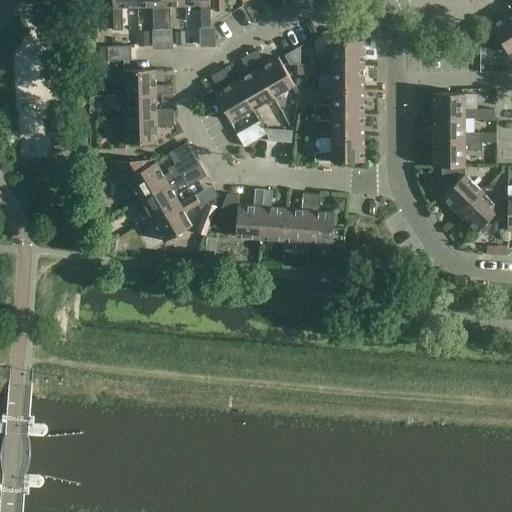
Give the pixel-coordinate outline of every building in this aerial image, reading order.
[(138,8),(138,0),(113,0),(114,31),(124,31),(123,8),(138,8)] [(162,0),(138,0),(138,8),(153,7),(154,30),(163,30),(162,0)] [(186,0),(162,0),(163,30),(172,30),(171,7),(186,6),(186,0)] [(186,0),(186,6),(201,6),(202,29),(211,28),(210,0),(186,0)] [(277,10),(270,0),(242,0),(244,3),(248,0),(260,0),(269,15),(277,10)] [(270,0),(277,10),(284,6),(281,0),(270,0)] [(511,51),(511,13),(492,26),(496,33),(482,42),(486,50),(501,41),(508,53),(511,51)] [(175,31),(176,45),(185,45),(185,30),(175,31)] [(315,66),(365,66),(365,41),(332,41),(332,57),(302,57),(302,65),(302,66),(310,66),(315,66)] [(132,46),(108,47),(108,61),(132,60),(132,46)] [(257,51),(249,55),(274,98),(295,86),(279,58),(265,65),(257,51)] [(253,110),(274,98),(249,55),(242,59),(250,74),(238,82),(237,82),(253,110)] [(302,66),(302,65),(297,65),(297,74),(310,74),(310,66),(302,66)] [(365,66),(315,66),(315,74),(332,74),(332,90),(365,90),(365,66)] [(232,122),(253,110),(237,82),(238,82),(229,67),(212,77),(215,83),(221,85),(224,89),(216,94),(232,122)] [(156,70),(138,71),(124,71),(125,95),(157,95),(174,95),(174,85),(157,86),(156,70)] [(365,90),(332,90),(332,105),(315,105),(315,114),(365,114),(365,90)] [(432,93),(432,118),(465,118),(465,119),(494,119),(494,109),(465,109),(465,93),(432,93)] [(157,95),(125,95),(125,119),(175,118),(174,109),(157,110),(157,95)] [(365,114),(315,114),(315,122),(332,122),(332,138),(365,138),(365,114)] [(175,118),(125,119),(126,144),(158,143),(158,128),(175,127),(175,118)] [(432,118),(432,142),(482,142),(482,133),(465,133),(465,119),(465,118),(432,118)] [(254,124),(259,142),(270,139),(265,121),(254,124)] [(365,138),(332,138),(332,153),(315,153),(315,162),(365,162),(365,138)] [(432,167),(441,167),(465,167),(465,151),(482,151),(482,142),(432,142),(432,167)] [(168,170),(170,173),(165,176),(157,162),(153,164),(152,161),(110,161),(122,183),(129,179),(141,200),(201,165),(195,154),(168,170)] [(181,205),(181,204),(174,191),(187,184),(188,187),(208,176),(201,165),(141,200),(134,204),(146,224),(153,220),(153,221),(181,205)] [(442,197),(459,215),(482,192),(465,174),(465,167),(441,167),(441,177),(452,188),(442,197)] [(254,206),(240,205),(241,196),(228,195),(216,224),(237,225),(236,237),(261,239),(265,190),(256,189),(254,206)] [(273,191),(265,190),(261,239),(285,241),(287,209),(272,208),(273,191)] [(493,203),(482,192),(459,215),(477,232),(488,221),(508,221),(508,198),(498,198),(493,203)] [(285,241),(309,243),(313,194),(304,193),(302,210),(287,209),(285,241)] [(321,195),(313,194),(309,243),(333,245),(345,246),(346,229),(334,228),(336,213),(320,212),(321,195)] [(180,236),(179,234),(193,226),(185,212),(200,204),(196,196),(181,204),(181,205),(153,221),(165,242),(175,236),(176,238),(180,236)] [(43,425),(5,422),(0,421),(0,434),(41,438),(44,437),(47,435),(48,432),(47,427),(43,425)] [(40,476),(2,474),(0,473),(0,486),(38,489),(41,488),(44,486),(45,483),(44,479),(40,476)]
